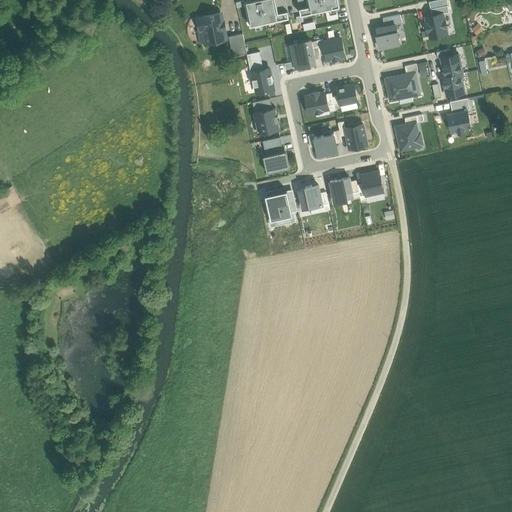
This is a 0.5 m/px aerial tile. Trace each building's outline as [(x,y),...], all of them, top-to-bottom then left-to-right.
[(275,0),(246,0),(251,20),(249,21),(250,26),(289,17),(288,10),(278,12),(275,0)] [(338,0),(309,0),(310,5),(299,7),(301,15),(340,6),(338,0)] [(435,0),(429,1),(432,14),(444,12),(444,13),(449,12),(446,0),(435,0)] [(220,12),(202,16),(203,17),(198,18),(200,29),(205,28),(208,41),(226,38),(224,28),(223,22),(222,22),(220,12)] [(432,14),(425,16),(426,22),(424,23),(426,32),(428,32),(430,39),(449,35),(444,13),(444,12),(432,14)] [(383,18),(384,24),(395,22),(396,24),(402,22),(400,15),(383,18)] [(384,24),(376,26),(380,49),(400,45),(396,24),(395,22),(384,24)] [(477,35),(483,30),(478,24),(472,29),(477,35)] [(243,33),(229,35),(233,53),(246,50),(243,33)] [(341,36),(323,40),(325,50),(327,61),(345,57),(341,36)] [(310,39),(290,43),(294,61),(295,67),(296,68),(316,64),(310,39)] [(479,56),(487,52),(485,47),(476,52),(479,56)] [(458,54),(441,58),(443,65),(444,65),(446,73),(444,73),(445,76),(460,73),(462,73),(458,54)] [(295,67),(294,61),(285,63),(286,69),(295,67)] [(427,64),(420,65),(422,74),(429,73),(427,64)] [(415,71),(385,78),(390,101),(420,94),(415,71)] [(460,73),(445,76),(444,77),(446,86),(445,86),(447,95),(464,91),(460,73)] [(354,83),(337,87),(338,95),(340,104),(358,100),(354,83)] [(312,95),(305,96),(309,113),(316,111),(316,112),(322,111),(322,110),(329,108),(326,94),(325,92),(318,93),(318,91),(312,92),(312,95)] [(332,92),(326,94),(329,108),(330,111),(335,110),(335,108),(332,96),(332,92)] [(338,95),(332,96),(335,108),(341,107),(340,104),(338,95)] [(450,101),(453,112),(468,109),(468,110),(470,109),(468,97),(450,101)] [(277,103),(250,109),(256,137),(283,131),(277,103)] [(453,112),(447,113),(451,131),(457,130),(458,133),(465,131),(465,128),(472,127),(468,110),(468,109),(453,112)] [(405,118),(406,123),(416,121),(423,119),(422,114),(405,118)] [(341,136),(347,134),(345,127),(344,121),(338,122),(340,130),(341,136)] [(406,123),(395,125),(400,150),(421,146),(416,121),(406,123)] [(363,123),(345,127),(347,134),(350,148),(367,144),(363,123)] [(342,142),(341,136),(340,130),(334,131),(334,133),(336,143),(342,142)] [(334,133),(315,137),(316,146),(318,155),(338,151),(336,143),(334,133)] [(311,147),(316,146),(315,137),(314,134),(308,135),(311,147)] [(263,141),(266,154),(283,151),(280,137),(263,141)] [(266,154),(263,155),(267,172),(289,167),(286,150),(283,151),(266,154)] [(379,170),(362,174),(363,183),(366,194),(384,191),(379,170)] [(350,177),(330,181),(335,203),(354,198),(351,181),(350,177)] [(351,181),(354,198),(360,197),(357,184),(356,180),(351,181)] [(366,194),(363,183),(357,184),(360,197),(361,202),(367,200),(366,194)] [(320,193),(319,185),(312,186),(312,185),(306,186),(306,187),(299,189),(303,208),(323,204),(320,193)] [(288,187),(262,192),(270,228),(296,222),(288,187)] [(11,188),(0,195),(0,207),(3,213),(20,201),(11,188)] [(326,191),(320,193),(323,204),(324,210),(330,209),(326,191)]
